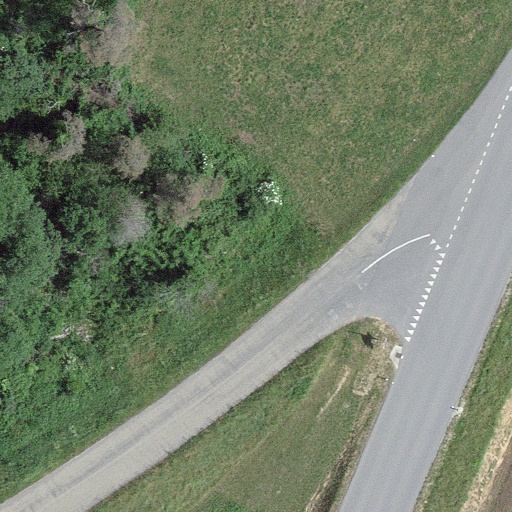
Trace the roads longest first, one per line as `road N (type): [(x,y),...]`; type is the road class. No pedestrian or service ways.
road 1 (residential): [(511,155),(279,335),(23,511)]
road 2 (tertiary): [(372,511),(511,170)]
